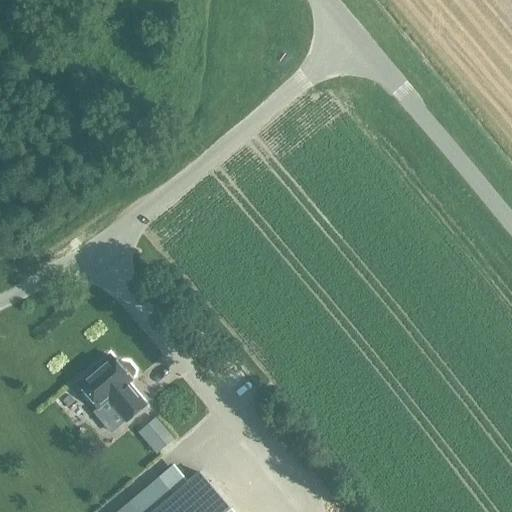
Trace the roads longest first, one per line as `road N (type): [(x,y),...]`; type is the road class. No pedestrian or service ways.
road 1 (unclassified): [(0,308),(98,254),(217,158),(348,34)]
road 2 (tertiary): [(511,234),(348,34)]
